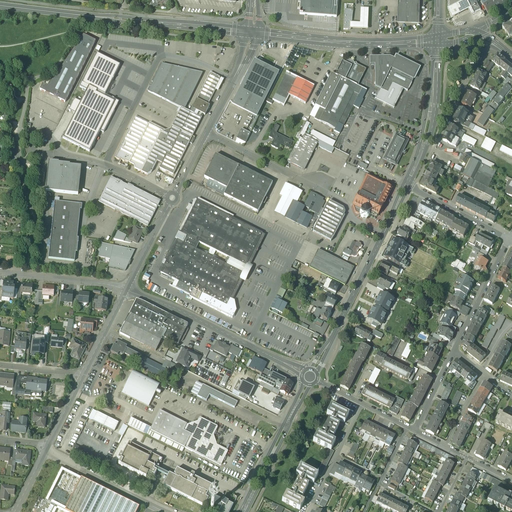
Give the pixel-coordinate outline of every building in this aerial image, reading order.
[(300,0),(299,14),(337,17),(337,9),(334,9),(335,2),(338,2),(337,0),(300,0)] [(398,0),(398,22),(418,23),(418,0),(398,0)] [(465,0),(448,9),(452,18),(468,10),(471,16),(474,14),(473,14),(469,5),(468,5),(465,0)] [(473,0),(465,0),(468,5),(469,5),(473,14),(474,14),(481,11),(476,1),(474,2),(473,0)] [(505,0),(492,0),(492,1),(496,9),(507,3),(505,0)] [(488,3),(484,5),(488,14),(496,9),(492,1),(488,3)] [(368,9),(360,9),(360,24),(351,24),(350,23),(350,29),(350,30),(367,30),(368,9)] [(353,10),(344,10),(343,30),(350,30),(350,29),(350,23),(351,24),(353,10)] [(511,23),(505,27),(504,27),(503,29),(505,30),(506,33),(507,33),(510,37),(511,36),(511,23)] [(84,35),(58,74),(56,78),(53,76),(50,83),(47,82),(44,83),(40,90),(66,102),(96,41),(84,35)] [(96,54),(80,88),(87,91),(88,87),(97,92),(105,96),(120,66),(96,54)] [(498,55),(493,62),(493,63),(495,64),(500,68),(500,67),(505,61),(498,55)] [(392,58),(390,57),(384,57),(384,56),(383,56),(380,56),(380,57),(369,58),(370,66),(375,65),(375,83),(374,85),(375,86),(375,87),(380,90),(385,80),(403,89),(407,91),(419,68),(411,65),(411,64),(408,63),(406,63),(404,61),(396,57),(395,60),(392,58)] [(243,86),(234,103),(256,115),(279,70),(256,59),(246,79),(243,86)] [(346,63),(343,62),(342,62),(341,63),(338,67),(338,68),(339,68),(336,75),(347,80),(349,78),(348,78),(350,74),(354,72),(355,73),(359,66),(357,65),(356,62),(354,63),(354,62),(349,60),(347,60),(346,63)] [(488,61),(484,68),(488,70),(492,64),(488,61)] [(511,66),(505,61),(500,67),(506,72),(507,73),(511,67),(511,66)] [(488,70),(485,74),(487,75),(495,64),(493,63),(492,64),(488,70)] [(202,74),(162,65),(148,92),(181,108),(184,110),(202,74)] [(366,69),(359,66),(355,73),(363,76),(366,69)] [(485,74),(479,71),(475,79),(483,83),(487,75),(485,74)] [(210,73),(197,100),(208,106),(221,79),(210,73)] [(313,87),(286,73),(273,100),(284,106),(289,96),(305,104),(313,87)] [(331,73),(315,106),(320,108),(336,75),(331,73)] [(347,80),(336,75),(320,108),(314,119),(335,129),(334,131),(339,134),(353,106),(358,97),(362,88),(347,80)] [(483,83),(475,79),(471,87),(479,91),(483,83)] [(403,89),(385,80),(380,90),(376,99),(393,108),(403,89)] [(504,89),(484,114),(484,117),(486,118),(489,117),(511,89),(511,85),(508,83),(504,89)] [(75,114),(63,139),(90,152),(93,146),(95,142),(100,131),(104,133),(116,108),(113,107),(114,103),(96,94),(97,92),(88,87),(87,91),(81,103),(74,100),(71,107),(69,106),(69,107),(70,108),(69,111),(75,114)] [(367,90),(362,88),(358,97),(362,99),(367,90)] [(497,94),(493,91),(488,97),(492,100),(497,94)] [(477,97),(468,92),(462,104),(471,109),(477,97)] [(358,97),(353,106),(359,109),(363,99),(362,99),(358,97)] [(197,100),(196,100),(190,113),(201,119),(203,115),(205,116),(207,110),(206,110),(208,106),(197,100)] [(184,110),(181,108),(172,127),(178,130),(192,137),(201,119),(190,113),(184,110)] [(469,114),(460,109),(454,121),(463,126),(469,114)] [(469,114),(463,126),(469,129),(471,124),(474,118),(470,115),(470,114),(469,114)] [(484,114),(478,123),(484,127),(488,121),(489,117),(486,118),(484,117),(484,114)] [(148,125),(139,121),(133,123),(115,159),(120,161),(120,160),(124,162),(125,161),(129,164),(148,125)] [(166,134),(148,125),(129,164),(134,166),(135,169),(147,175),(151,173),(157,161),(161,164),(166,155),(178,130),(172,127),(169,133),(166,134)] [(459,130),(451,126),(447,134),(455,138),(456,135),(459,130)] [(484,130),(476,126),(473,131),(481,135),(484,130)] [(352,150),(307,128),(305,133),(334,148),(349,156),(352,150)] [(250,133),(241,129),(236,139),(237,139),(245,143),(250,133)] [(192,137),(178,130),(166,155),(180,162),(189,143),(192,137)] [(302,132),(294,148),(297,150),(304,136),(305,133),(302,132)] [(276,134),(275,133),(272,139),(274,140),(271,146),(278,149),(281,143),(288,146),(291,141),(276,134)] [(455,138),(447,134),(443,141),(451,145),(455,138)] [(477,141),(464,135),(461,141),(462,140),(474,146),(477,141)] [(318,143),(304,136),(297,150),(311,157),(317,143),(318,143)] [(396,137),(394,141),(393,141),(385,159),(395,164),(406,142),(402,140),(403,138),(401,137),(400,139),(396,137)] [(455,138),(451,145),(456,147),(460,140),(455,138)] [(491,140),(486,138),(481,147),(486,150),(491,140)] [(334,148),(319,140),(318,143),(317,143),(320,145),(319,147),(332,153),(334,148)] [(496,143),(491,140),(486,150),(491,152),(496,143)] [(511,150),(502,146),(500,151),(511,156),(511,150)] [(294,148),(287,162),(290,163),(297,150),(294,148)] [(311,157),(297,150),(290,163),(304,170),(311,157)] [(495,165),(471,153),(472,152),(467,150),(464,156),(470,159),(482,165),(484,166),(492,170),(495,165)] [(180,162),(166,155),(161,164),(159,168),(173,175),(180,162)] [(239,167),(216,155),(204,178),(209,181),(227,190),(239,167)] [(464,156),(464,155),(460,163),(466,166),(470,159),(464,156)] [(482,165),(470,159),(466,166),(462,175),(471,179),(474,180),(480,167),(482,165)] [(70,165),(59,164),(59,163),(49,162),(45,192),(78,195),(81,167),(70,166),(70,165)] [(438,165),(433,163),(432,164),(431,164),(431,165),(431,166),(430,167),(431,168),(429,171),(439,176),(439,175),(441,171),(443,169),(437,166),(438,165)] [(492,170),(484,166),(482,169),(480,167),(474,180),(475,181),(488,188),(496,172),(492,170)] [(272,184),(239,167),(227,190),(224,196),(258,213),(272,184)] [(439,176),(429,171),(425,178),(435,183),(436,184),(438,180),(437,180),(439,176)] [(372,179),(367,177),(352,206),(356,207),(354,210),(355,213),(359,215),(360,217),(361,218),(362,218),(363,219),(364,219),(365,219),(367,219),(368,218),(369,217),(369,216),(370,216),(370,215),(370,213),(370,212),(378,216),(383,206),(382,206),(385,200),(386,200),(392,189),(381,184),(372,179)] [(119,212),(123,214),(135,189),(132,188),(132,187),(129,185),(128,187),(121,183),(118,181),(117,181),(111,178),(99,202),(116,211),(118,212),(119,212)] [(435,183),(425,178),(424,181),(423,181),(423,182),(422,183),(421,184),(421,185),(421,187),(436,194),(439,189),(434,187),(434,188),(432,188),(435,183)] [(227,190),(209,181),(206,187),(224,196),(227,190)] [(488,188),(475,181),(471,188),(472,188),(492,198),(489,205),(494,207),(497,200),(501,195),(488,188)] [(302,192),(285,184),(280,195),(282,196),(283,196),(297,203),(302,192)] [(135,189),(123,214),(132,219),(140,223),(147,226),(160,201),(135,189)] [(316,195),(315,197),(311,195),(305,205),(317,211),(316,213),(318,214),(321,209),(322,208),(319,206),(323,199),(316,195)] [(297,203),(283,196),(282,196),(276,210),(277,210),(277,212),(277,213),(307,228),(310,223),(312,218),(312,217),(302,212),(305,207),(297,203)] [(456,204),(472,212),(476,204),(461,196),(456,204)] [(211,247),(247,265),(262,234),(197,201),(180,234),(199,243),(210,249),(211,247)] [(55,202),(53,221),(78,224),(80,205),(55,202)] [(320,218),(313,232),(331,242),(344,216),(343,216),(344,213),(343,209),(328,202),(324,210),(320,218)] [(423,202),(417,213),(435,222),(440,212),(423,202)] [(491,211),(476,204),(472,212),(487,220),(491,212),(491,211)] [(455,219),(440,212),(435,222),(449,230),(455,220),(455,219)] [(496,215),(491,212),(487,220),(495,224),(500,213),(499,212),(498,213),(497,212),(496,215)] [(425,225),(410,217),(408,221),(406,220),(404,225),(413,230),(414,229),(414,227),(415,225),(417,227),(422,230),(425,225)] [(461,223),(455,220),(449,230),(464,238),(469,228),(463,225),(463,224),(461,223)] [(51,238),(76,241),(78,224),(53,221),(51,238)] [(413,230),(404,225),(403,228),(404,229),(408,231),(407,232),(410,233),(414,235),(416,231),(413,230)] [(143,231),(135,227),(128,240),(132,241),(137,244),(143,231)] [(404,229),(403,230),(400,229),(399,231),(398,231),(397,233),(397,234),(396,236),(405,240),(406,238),(408,239),(410,235),(409,235),(410,233),(407,232),(408,231),(404,229)] [(126,236),(118,232),(114,240),(123,242),(125,238),(126,236)] [(176,239),(177,240),(196,249),(199,243),(180,234),(179,233),(176,239)] [(487,238),(479,234),(477,238),(476,238),(476,239),(475,239),(476,240),(475,242),(477,243),(480,244),(483,246),(487,238)] [(76,241),(51,238),(48,258),(74,261),(76,241)] [(494,242),(487,238),(483,246),(490,249),(491,247),(492,247),(493,246),(492,245),(494,242)] [(278,243),(288,248),(287,250),(292,252),(294,246),(280,239),(278,243)] [(244,281),(251,267),(247,265),(211,247),(210,249),(207,255),(196,249),(177,240),(161,273),(178,282),(193,289),(226,306),(230,299),(240,279),(244,281)] [(384,257),(406,268),(408,264),(403,262),(408,253),(413,255),(415,251),(393,240),(389,247),(387,250),(388,250),(384,257)] [(353,243),(348,252),(352,254),(356,245),(353,243)] [(113,246),(101,244),(100,248),(98,257),(110,260),(113,246)] [(360,246),(358,245),(356,245),(352,254),(350,258),(352,258),(354,259),(356,258),(357,256),(356,254),(358,250),(360,249),(361,247),(360,246)] [(135,251),(113,246),(110,260),(108,268),(125,271),(135,251)] [(354,268),(318,250),(310,268),(333,280),(340,283),(345,286),(354,268)] [(479,253),(474,250),(468,263),(473,265),(477,257),(479,253)] [(511,253),(503,269),(511,273),(511,271),(511,253)] [(483,259),(477,257),(473,265),(484,271),(488,262),(483,259)] [(466,265),(455,259),(451,266),(458,270),(463,272),(466,265)] [(388,263),(387,265),(383,263),(379,271),(387,275),(389,272),(397,276),(399,272),(393,269),(391,268),(391,267),(389,266),(389,264),(388,263)] [(290,268),(289,273),(298,277),(300,272),(290,268)] [(511,273),(503,269),(501,273),(500,273),(499,275),(500,276),(498,279),(506,283),(511,274),(511,273)] [(474,282),(462,276),(460,280),(459,280),(457,284),(458,285),(455,291),(457,292),(454,297),(455,297),(464,301),(466,297),(467,297),(467,296),(466,296),(468,292),(469,292),(472,286),(471,285),(473,282),(474,283),(474,282)] [(383,277),(379,285),(386,289),(388,290),(392,282),(383,277)] [(329,282),(327,281),(324,287),(324,288),(328,290),(332,282),(330,281),(329,282)] [(13,283),(3,282),(2,289),(2,297),(9,298),(9,299),(14,299),(15,290),(15,288),(13,288),(14,283),(13,283)] [(193,289),(178,282),(175,288),(190,296),(193,289)] [(339,286),(332,282),(328,290),(336,294),(340,286),(339,286)] [(32,286),(22,284),(21,288),(20,295),(21,295),(24,295),(24,294),(30,295),(30,296),(31,296),(32,286)] [(324,287),(320,284),(318,288),(327,293),(328,290),(324,288),(324,287)] [(432,285),(426,297),(429,298),(435,287),(432,285)] [(491,286),(484,301),(492,305),(500,290),(491,286)] [(54,287),(43,287),(43,292),(43,296),(53,296),(54,287)] [(226,306),(193,289),(190,296),(189,297),(232,318),(236,311),(234,301),(230,299),(226,306)] [(73,293),(62,292),(60,302),(72,303),(72,300),(73,293)] [(386,296),(380,293),(367,319),(373,321),(379,325),(380,325),(393,300),(392,299),(386,296)] [(89,295),(79,294),(79,297),(78,303),(79,304),(84,304),(84,303),(87,303),(87,304),(88,305),(89,295)] [(337,301),(329,297),(326,304),(333,308),(337,301)] [(279,300),(275,298),(274,300),(270,308),(282,314),(287,304),(279,300)] [(463,303),(453,298),(450,305),(460,310),(462,307),(463,303)] [(109,301),(95,299),(93,310),(106,312),(107,305),(109,305),(109,301)] [(168,315),(142,302),(136,300),(134,304),(159,317),(165,320),(168,315)] [(316,303),(313,308),(319,311),(319,313),(321,314),(323,310),(324,307),(316,303)] [(159,317),(134,304),(132,309),(157,322),(159,317)] [(319,311),(313,308),(310,316),(315,318),(318,320),(319,317),(321,314),(319,313),(319,311)] [(458,313),(449,308),(447,312),(457,317),(457,316),(458,317),(460,314),(458,313)] [(157,322),(132,309),(130,314),(165,332),(167,329),(167,327),(157,322)] [(323,310),(321,314),(319,317),(327,321),(330,314),(323,310)] [(480,310),(473,323),(482,327),(488,314),(484,312),(480,310)] [(457,317),(447,312),(445,316),(443,319),(445,320),(443,324),(450,328),(451,326),(454,319),(456,319),(457,317)] [(165,332),(130,314),(119,334),(130,339),(155,352),(162,338),(165,332)] [(188,325),(168,315),(165,320),(159,317),(157,322),(167,327),(167,329),(182,337),(188,325)] [(494,328),(492,327),(488,335),(493,338),(497,330),(499,331),(506,318),(501,315),(494,328)] [(68,322),(63,322),(63,327),(66,327),(66,332),(72,332),(73,319),(68,319),(68,322)] [(96,322),(82,320),(81,331),(84,331),(90,332),(92,332),(92,327),(94,327),(94,325),(96,325),(96,322)] [(316,323),(315,325),(320,328),(323,322),(318,320),(316,323)] [(473,323),(467,336),(475,340),(482,327),(473,323)] [(450,328),(443,324),(440,328),(453,335),(456,329),(451,326),(450,328)] [(365,332),(357,328),(354,335),(362,339),(365,332)] [(453,335),(440,328),(439,332),(441,333),(439,337),(437,336),(442,339),(449,342),(450,340),(451,341),(452,338),(451,338),(453,335)] [(182,337),(167,329),(165,332),(162,338),(178,346),(182,337)] [(383,335),(374,330),(371,334),(381,339),(383,335)] [(0,332),(0,345),(8,346),(8,347),(10,333),(0,332)] [(371,334),(365,332),(362,339),(370,343),(372,339),(369,337),(371,334)] [(488,335),(482,347),(487,349),(492,339),(493,338),(488,335)] [(475,340),(467,336),(461,346),(468,352),(473,346),(475,340)] [(401,340),(395,337),(387,355),(392,357),(401,340)] [(26,340),(15,338),(14,347),(14,349),(26,351),(27,342),(27,340),(26,340)] [(63,340),(52,339),(51,347),(62,349),(62,346),(63,340)] [(44,341),(33,340),(33,346),(36,346),(35,354),(43,355),(45,344),(45,341),(44,341)] [(86,346),(73,340),(71,344),(75,346),(70,357),(79,361),(86,346)] [(119,342),(116,340),(110,352),(117,356),(118,354),(123,357),(123,355),(124,355),(124,354),(126,349),(127,347),(119,343),(119,342)] [(230,349),(217,342),(215,347),(213,350),(213,351),(226,357),(227,353),(230,349)] [(511,347),(503,342),(496,355),(504,359),(511,347)] [(413,347),(408,344),(401,357),(407,360),(413,347)] [(370,350),(361,345),(356,355),(355,355),(354,358),(362,362),(363,363),(370,350)] [(431,349),(428,354),(437,358),(441,350),(435,347),(431,345),(430,349),(431,349)] [(486,356),(473,346),(468,352),(467,353),(480,363),(486,356)] [(240,351),(232,347),(231,349),(230,349),(227,353),(237,358),(240,351)] [(139,356),(126,349),(124,354),(124,355),(137,361),(139,356)] [(184,349),(180,357),(179,356),(176,363),(186,367),(188,364),(189,365),(191,359),(185,356),(188,351),(184,349)] [(201,357),(188,351),(185,356),(191,359),(198,363),(201,357)] [(386,358),(377,354),(374,362),(381,366),(385,359),(386,358)] [(428,354),(423,363),(419,361),(417,366),(421,368),(420,368),(431,373),(431,372),(434,367),(434,368),(435,365),(435,364),(438,359),(438,360),(438,359),(437,358),(428,354)] [(504,359),(496,355),(489,368),(497,372),(504,359)] [(162,367),(139,356),(137,361),(135,365),(157,376),(162,367)] [(266,364),(254,357),(249,368),(255,371),(261,374),(264,369),(266,364)] [(354,358),(347,372),(355,376),(362,362),(354,358)] [(385,359),(381,366),(381,368),(394,374),(398,366),(385,359)] [(171,363),(165,360),(162,366),(168,369),(171,363)] [(451,368),(454,370),(456,372),(462,365),(457,361),(451,368)] [(462,365),(456,372),(461,376),(467,369),(462,365)] [(410,372),(398,366),(394,374),(408,381),(411,374),(412,373),(410,372)] [(269,372),(264,369),(261,374),(260,376),(266,379),(269,373),(269,372)] [(375,369),(368,382),(373,385),(380,371),(375,369)] [(467,369),(461,376),(466,380),(472,373),(467,369)] [(160,385),(133,371),(121,393),(148,407),(156,393),(157,390),(160,385)] [(355,376),(347,372),(340,387),(348,391),(355,376)] [(472,373),(466,380),(471,384),(474,381),(477,377),(472,373)] [(511,376),(504,373),(500,382),(511,387),(511,376)] [(14,376),(0,374),(0,386),(7,387),(7,386),(13,387),(14,379),(14,376)] [(283,378),(275,374),(275,375),(272,374),(269,380),(276,384),(278,385),(282,387),(285,381),(286,381),(283,379),(283,378)] [(424,376),(416,391),(424,395),(432,380),(424,376)] [(38,379),(27,377),(27,382),(26,385),(25,396),(30,396),(31,392),(36,393),(36,390),(41,391),(41,392),(46,393),(47,381),(38,380),(38,379)] [(293,385),(285,381),(282,387),(290,391),(293,385)] [(198,383),(192,394),(197,396),(203,385),(198,383)] [(237,393),(240,394),(247,397),(249,398),(254,388),(242,383),(237,393)] [(492,388),(485,383),(481,388),(489,393),(492,388)] [(225,396),(203,385),(197,396),(206,401),(209,395),(223,402),(225,396)] [(282,387),(278,385),(277,387),(281,389),(280,392),(287,396),(290,391),(282,387)] [(380,394),(366,387),(362,395),(376,402),(380,394)] [(489,393),(481,388),(478,394),(486,399),(489,393)] [(424,395),(416,391),(409,405),(416,408),(417,409),(424,395)] [(394,401),(380,394),(376,402),(390,409),(394,401)] [(486,399),(478,394),(475,399),(483,404),(486,399)] [(237,402),(225,396),(223,402),(234,408),(237,402)] [(390,409),(389,412),(397,415),(404,401),(396,397),(396,398),(390,409)] [(283,403),(274,399),(272,402),(274,403),(272,407),(280,411),(283,403)] [(483,404),(475,399),(471,405),(479,410),(483,404)] [(446,402),(441,400),(439,403),(448,407),(450,408),(451,405),(446,402)] [(448,407),(439,403),(433,417),(441,421),(448,407)] [(409,405),(408,404),(401,418),(409,422),(416,408),(409,405)] [(479,410),(471,405),(468,411),(476,415),(479,410)] [(326,425),(336,431),(339,425),(335,423),(337,420),(344,423),(348,415),(331,406),(327,415),(333,417),(331,421),(329,420),(326,425)] [(186,425),(160,411),(151,429),(150,431),(184,448),(191,435),(183,431),(186,425)] [(118,423),(97,413),(93,421),(114,432),(118,423)] [(510,430),(511,426),(511,420),(503,416),(504,415),(499,413),(498,416),(499,416),(496,422),(510,430)] [(5,417),(1,416),(0,416),(0,430),(5,432),(6,423),(9,424),(10,414),(5,414),(5,417)] [(46,416),(33,414),(32,422),(40,423),(39,428),(44,428),(46,416)] [(474,419),(465,416),(459,430),(467,434),(474,419)] [(441,421),(433,417),(426,431),(434,435),(441,421)] [(217,427),(200,418),(199,419),(197,422),(187,425),(186,425),(183,431),(191,435),(184,448),(220,466),(221,466),(228,452),(227,451),(217,445),(213,436),(217,428),(217,427)] [(20,423),(12,422),(11,432),(25,433),(26,428),(27,419),(21,419),(20,423)] [(151,429),(131,419),(127,425),(148,436),(150,431),(151,429)] [(365,421),(360,432),(365,434),(370,424),(365,421)] [(123,436),(128,427),(123,424),(118,433),(123,436)] [(370,424),(365,434),(370,437),(375,426),(370,424)] [(336,431),(326,425),(322,432),(325,433),(323,437),(317,434),(313,442),(329,450),(331,450),(335,442),(327,439),(329,435),(333,437),(336,431)] [(375,426),(370,437),(375,439),(380,429),(375,426)] [(380,429),(375,439),(379,442),(385,431),(380,429)] [(467,434),(459,430),(452,444),(460,448),(467,434)] [(385,431),(379,442),(384,444),(390,434),(385,431)] [(390,434),(384,444),(389,447),(395,436),(390,434)] [(454,458),(414,438),(411,443),(417,445),(446,460),(451,463),(454,458)] [(491,444),(483,440),(475,456),(484,460),(491,444)] [(411,443),(409,441),(406,447),(414,451),(417,445),(411,443)] [(163,460),(129,443),(123,454),(121,453),(118,459),(120,461),(118,465),(146,478),(148,474),(154,477),(157,472),(154,470),(155,468),(158,470),(159,466),(156,465),(158,462),(161,463),(163,460)] [(414,451),(406,447),(403,453),(411,457),(414,451)] [(10,450),(0,449),(0,460),(8,461),(9,461),(9,458),(10,450)] [(329,450),(323,461),(328,464),(334,452),(331,450),(329,450)] [(30,452),(16,451),(15,460),(23,460),(22,465),(29,466),(30,452)] [(411,457),(403,453),(400,458),(408,462),(411,457)] [(511,458),(511,455),(505,453),(498,467),(506,471),(511,458)] [(408,462),(400,458),(397,464),(399,465),(405,468),(408,462)] [(451,463),(446,460),(443,466),(451,470),(454,464),(451,463)] [(323,461),(316,475),(318,475),(318,476),(321,477),(328,464),(323,461)] [(347,467),(340,463),(339,466),(335,473),(342,476),(347,467)] [(335,464),(330,474),(334,476),(335,473),(339,466),(335,464)] [(405,468),(399,465),(396,471),(404,475),(407,469),(405,468)] [(316,475),(300,466),(296,475),(302,478),(300,481),(298,480),(294,486),(305,491),(308,485),(304,483),(306,480),(313,484),(318,476),(318,475),(316,475)] [(451,470),(443,466),(440,472),(448,476),(451,470)] [(347,467),(342,476),(349,480),(354,470),(347,467)] [(162,472),(158,470),(155,468),(154,470),(157,472),(160,474),(167,477),(168,475),(162,472)] [(480,472),(472,468),(470,472),(477,476),(480,472)] [(175,476),(174,477),(169,474),(168,475),(167,477),(163,486),(163,487),(203,507),(204,507),(207,501),(221,508),(218,511),(229,511),(233,506),(228,503),(228,502),(223,500),(222,501),(207,494),(208,492),(209,493),(212,487),(194,477),(194,476),(194,475),(192,474),(191,475),(190,476),(176,469),(174,475),(175,476)] [(354,470),(349,480),(356,483),(360,475),(361,474),(354,470)] [(404,475),(396,471),(394,476),(401,480),(404,475)] [(448,476),(440,472),(437,477),(445,481),(448,476)] [(477,476),(470,473),(467,478),(475,482),(477,477),(478,476),(477,476)] [(367,479),(360,475),(356,483),(355,485),(362,489),(367,479)] [(401,480),(394,476),(391,482),(398,486),(401,480)] [(445,481),(437,477),(435,483),(441,486),(442,487),(445,481)] [(475,482),(467,478),(464,484),(472,488),(475,482)] [(374,482),(367,479),(362,489),(369,492),(374,482)] [(493,479),(491,483),(501,489),(504,484),(493,479)] [(435,483),(433,482),(430,488),(438,492),(441,486),(435,483)] [(472,488),(464,484),(461,489),(469,493),(472,488)] [(136,511),(139,508),(94,486),(81,511),(136,511)] [(302,497),(305,491),(294,486),(291,492),(294,493),(292,496),(286,493),(282,502),(300,511),(304,502),(296,499),(298,495),(302,497)] [(14,488),(1,487),(0,498),(0,499),(0,500),(7,501),(8,495),(14,495),(14,492),(14,491),(14,488)] [(438,492),(430,488),(427,493),(435,497),(438,492)] [(469,493),(461,489),(458,495),(464,498),(466,499),(469,493)] [(511,497),(495,489),(488,502),(506,510),(511,497)] [(435,497),(427,493),(424,499),(432,503),(435,497)] [(225,494),(224,500),(235,502),(237,496),(225,494)] [(386,497),(380,494),(376,502),(382,505),(386,497)] [(458,495),(457,494),(454,500),(461,504),(464,498),(458,495)] [(391,500),(386,497),(382,505),(387,508),(391,500)] [(391,500),(387,508),(393,511),(397,503),(391,500)] [(461,504),(454,500),(451,506),(459,510),(461,504)] [(399,511),(402,506),(397,503),(393,511),(395,511),(399,511)]
